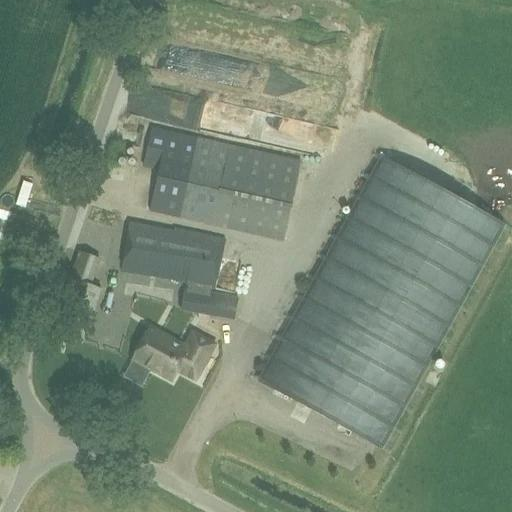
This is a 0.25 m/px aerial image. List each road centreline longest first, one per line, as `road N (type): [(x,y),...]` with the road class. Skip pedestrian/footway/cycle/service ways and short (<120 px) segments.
road 1 (unclassified): [(26,401),(30,340),(139,0)]
road 2 (unclassified): [(221,511),(105,449)]
